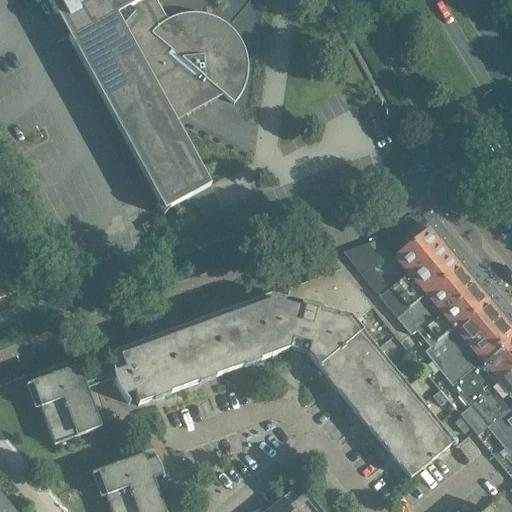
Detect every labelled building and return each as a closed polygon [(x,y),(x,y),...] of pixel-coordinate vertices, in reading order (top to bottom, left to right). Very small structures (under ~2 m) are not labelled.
[(173,19),(167,22),(154,0),(46,0),(63,30),(163,213),(192,197),(209,187),(174,123),(189,116),(223,97),(233,106),(236,102),(238,100),(239,98),(241,94),(243,90),(244,88),(244,85),(246,81),(246,76),(247,72),(247,67),(247,65),(246,62),(245,58),(244,53),(243,51),(243,49),(241,45),(238,41),(236,37),(234,35),(231,32),(229,30),(226,27),(222,24),(220,23),(218,22),(214,20),(210,18),(207,18),(203,16),(200,16),(196,16),(194,16),(189,16),(187,16),(182,17),(180,17),(177,18),(173,19)] [(396,320),(425,296),(459,268),(458,268),(457,267),(456,268),(444,258),(443,259),(434,249),(436,248),(424,234),(394,260),(407,275),(389,290),(373,271),(391,256),(379,241),(342,255),(366,285),(379,300),(396,320)] [(429,350),(454,330),(487,302),(459,268),(425,296),(396,320),(410,337),(415,333),(429,350)] [(125,402),(128,406),(128,405),(124,400),(133,396),(137,407),(289,351),(306,356),(409,481),(449,448),(350,327),(371,310),(340,272),(289,290),(285,307),(270,303),(119,359),(124,372),(113,376),(113,372),(112,372),(112,374),(113,379),(115,383),(116,388),(118,392),(121,396),(123,400),(125,402)] [(451,388),(481,363),(511,337),(511,331),(487,302),(454,330),(429,350),(424,354),(451,388)] [(468,409),(499,384),(511,372),(511,337),(481,363),(451,388),(468,409)] [(53,447),(100,430),(77,368),(25,388),(25,389),(31,387),(53,447)] [(459,417),(460,419),(470,431),(477,438),(486,430),(511,408),(511,372),(499,384),(468,409),(459,417)] [(446,403),(438,393),(432,399),(440,407),(446,403)] [(505,453),(511,447),(511,408),(486,430),(486,431),(487,430),(505,453)] [(463,436),(470,431),(460,419),(453,425),(463,436)] [(155,461),(152,457),(154,461),(146,464),(143,457),(91,476),(91,478),(97,476),(110,511),(163,511),(152,481),(161,478),(162,481),(163,480),(162,478),(160,473),(158,468),(157,466),(155,461)] [(281,502),(288,511),(320,511),(309,497),(299,505),(290,494),(281,502)] [(10,511),(0,500),(0,511),(10,511)] [(268,511),(288,511),(281,502),(268,511)]
